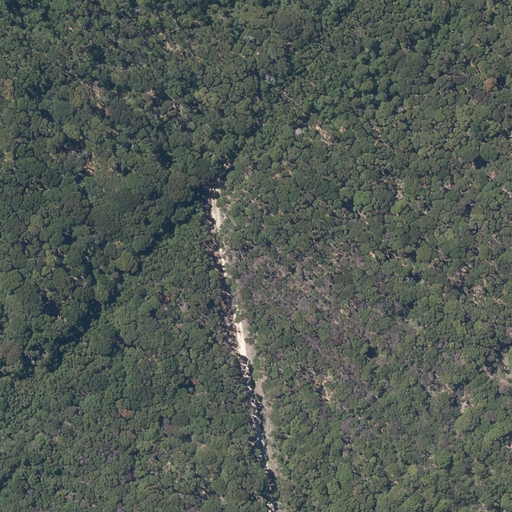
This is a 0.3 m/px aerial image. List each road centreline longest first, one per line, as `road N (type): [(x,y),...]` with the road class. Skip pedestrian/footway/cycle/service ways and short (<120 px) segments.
road 1 (track): [(0,414),(334,0)]
road 2 (track): [(160,221),(181,256),(223,414),(233,511)]
